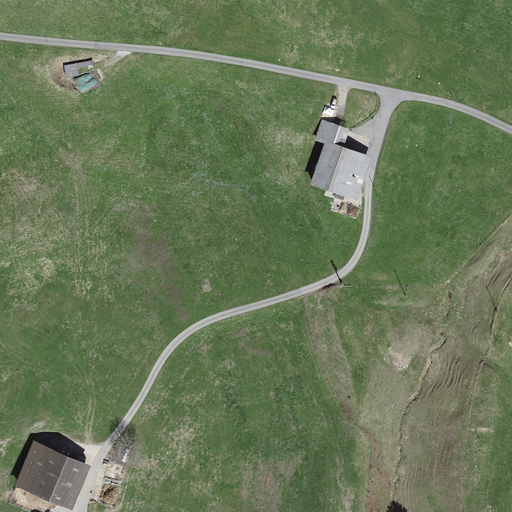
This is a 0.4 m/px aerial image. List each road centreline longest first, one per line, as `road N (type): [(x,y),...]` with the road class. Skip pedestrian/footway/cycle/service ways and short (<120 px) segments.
road 1 (unclassified): [(400,93),(358,264),(316,289),(219,316),(185,335),(95,485),(91,511)]
road 2 (unclassified): [(400,93),(0,37)]
